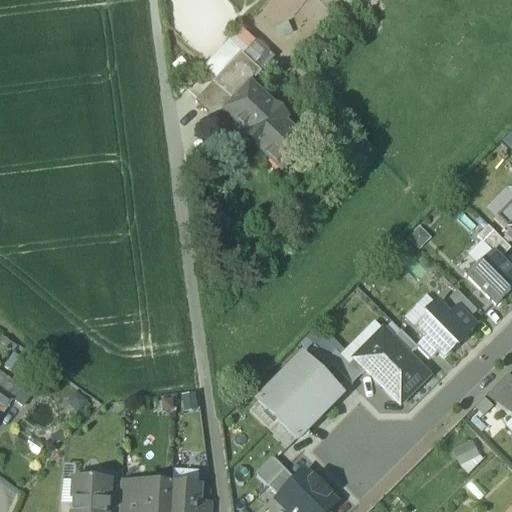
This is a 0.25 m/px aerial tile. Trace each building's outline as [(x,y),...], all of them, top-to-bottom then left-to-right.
[(240,33),(222,53),(233,64),(240,56),(252,44),(240,33)] [(233,64),(222,53),(203,72),(215,83),(233,64)] [(215,83),(214,84),(233,101),(248,84),(249,85),(259,74),(240,56),(233,64),(215,83)] [(233,101),(214,84),(195,104),(214,122),(223,112),(222,112),(233,101)] [(233,101),(222,112),(223,112),(258,146),(255,149),(280,172),(306,145),(270,111),(273,108),(249,85),(248,84),(233,101)] [(511,205),(496,221),(511,236),(511,205)] [(486,229),(476,240),(492,255),(499,262),(510,251),(486,229)] [(475,267),(464,278),(495,308),(511,290),(511,274),(499,262),(492,255),(477,270),(475,267)] [(439,304),(414,329),(427,342),(418,351),(428,361),(437,352),(444,359),(469,334),(461,325),(474,313),(456,295),(443,308),(439,304)] [(383,334),(355,361),(365,371),(400,406),(427,380),(391,343),(383,334)] [(400,334),(391,343),(408,359),(417,350),(400,334)] [(315,350),(325,360),(338,347),(328,337),(315,350)] [(302,361),(321,380),(332,369),(313,349),(302,360),(302,361)] [(367,372),(365,371),(355,361),(349,367),(336,353),(327,361),(352,386),(367,372)] [(302,361),(257,404),(295,443),(334,406),(315,386),(321,380),(302,361)] [(14,386),(0,375),(0,391),(12,400),(13,400),(25,383),(19,379),(14,386)] [(34,391),(25,383),(13,400),(12,400),(12,401),(21,408),(34,391)] [(511,389),(495,406),(511,423),(511,389)] [(12,400),(0,391),(0,408),(4,412),(12,401),(12,400)] [(465,473),(484,464),(473,442),(454,451),(465,473)] [(267,488),(284,472),(273,462),(257,477),(267,488)] [(278,500),(295,483),(284,472),(267,489),(278,500)] [(278,500),(276,502),(285,511),(327,511),(328,511),(335,504),(305,474),(295,483),(278,500)] [(107,511),(109,485),(73,483),(72,507),(71,511),(107,511)] [(121,485),(109,485),(107,511),(119,511),(120,496),(121,496),(121,485)] [(170,511),(171,488),(145,486),(145,487),(121,485),(121,496),(144,497),(143,511),(170,511)] [(198,489),(171,488),(170,511),(196,511),(197,505),(198,489)] [(121,496),(120,496),(119,511),(143,511),(144,497),(121,496)]
